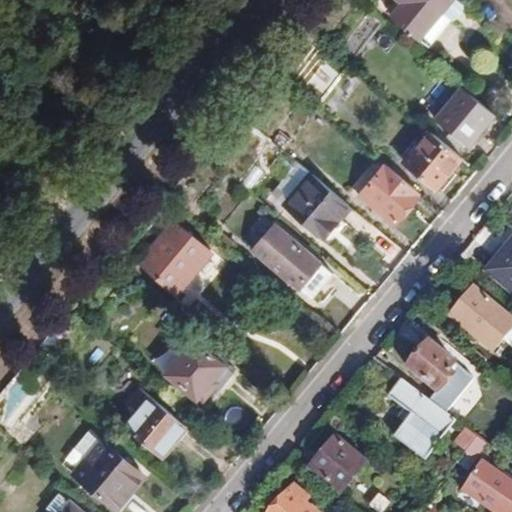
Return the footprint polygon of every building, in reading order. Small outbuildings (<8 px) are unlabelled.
[(442,13),(452,0),(397,0),(402,3),(392,16),(420,39),(422,37),(432,45),(451,21),(442,13)] [(465,5),(458,0),(452,0),(442,13),(451,21),(465,5)] [(339,80),(325,68),(314,82),(328,94),(339,80)] [(435,119),(469,148),(496,115),(461,87),(435,119)] [(463,158),(431,132),(404,163),(436,189),(463,158)] [(420,192),(385,163),(359,194),(393,223),(420,192)] [(286,206),(323,236),(321,239),(330,246),(349,224),(339,217),(349,205),(312,175),(286,206)] [(211,251),(175,220),(140,262),(177,292),(211,251)] [(318,281),(329,269),(275,224),(254,250),(300,288),(311,275),(318,281)] [(227,244),(232,239),(220,229),(215,235),(227,244)] [(511,292),(511,239),(485,271),(511,292)] [(502,311),(474,288),(451,316),(479,340),(502,311)] [(216,389),(219,391),(234,373),(183,330),(170,345),(182,354),(167,374),(204,404),(216,389)] [(451,372),(449,371),(456,363),(429,341),(407,367),(436,391),(451,372)] [(412,413),(405,422),(394,437),(426,461),(457,421),(401,379),(388,396),(405,408),(412,413)] [(160,457),(187,425),(141,387),(128,403),(138,412),(125,427),(160,457)] [(398,418),(405,422),(412,413),(405,408),(398,418)] [(466,451),(477,436),(466,427),(455,442),(466,451)] [(131,490),(144,474),(90,430),(76,448),(86,457),(73,474),(117,510),(133,491),(131,490)] [(336,436),(309,468),(341,494),(367,462),(336,436)] [(487,443),(477,436),(466,451),(474,457),(476,458),(487,443)] [(467,466),(474,457),(466,451),(459,460),(467,466)] [(496,511),(511,511),(511,482),(481,461),(463,489),(496,511)] [(145,475),(144,474),(131,490),(133,491),(145,475)] [(315,511),(307,504),(304,503),(309,498),(295,487),(272,511),(315,511)] [(82,511),(70,502),(59,493),(47,508),(52,511),(82,511)]
